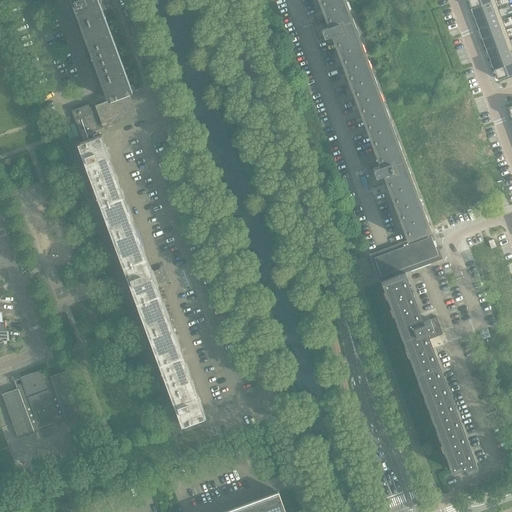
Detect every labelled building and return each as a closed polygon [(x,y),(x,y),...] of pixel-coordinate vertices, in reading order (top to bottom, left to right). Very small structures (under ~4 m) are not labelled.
[(108,101),(96,105),(95,105),(104,128),(108,126),(108,128),(113,126),(112,125),(137,116),(129,93),(132,92),(100,4),(101,4),(100,0),(66,0),(74,19),(77,17),(90,52),(85,54),(89,65),(94,63),(106,95),(108,101)] [(332,36),(379,164),(380,166),(367,171),(366,171),(373,189),(374,188),(386,183),(407,240),(407,241),(431,232),(432,232),(431,231),(345,0),(318,0),(326,19),(313,23),(312,23),(319,41),(319,40),(332,36)] [(494,0),(468,0),(471,9),(490,2),(495,0),(494,0)] [(490,2),(471,9),(475,19),(494,12),(499,10),(495,0),(490,2)] [(494,12),(475,19),(479,29),(498,22),(502,20),(499,10),(494,12)] [(498,22),(479,29),(483,39),(502,32),(506,30),(502,20),(498,22)] [(502,32),(483,39),(486,49),(505,42),(510,41),(506,30),(502,32)] [(505,42),(486,49),(490,60),(509,52),(511,51),(511,46),(510,41),(505,42)] [(511,51),(509,52),(490,60),(494,70),(511,62),(511,59),(509,53),(511,51)] [(511,62),(494,70),(498,80),(511,74),(511,62)] [(206,416),(157,286),(158,286),(158,285),(166,282),(161,267),(152,270),(152,269),(152,270),(146,255),(102,135),(100,136),(88,105),(71,111),(83,142),(77,144),(95,192),(90,194),(94,205),(99,203),(128,280),(125,281),(129,291),(132,290),(160,367),(154,369),(159,380),(164,378),(182,425),(206,416)] [(79,136),(74,123),(70,125),(75,138),(79,136)] [(74,138),(69,125),(64,127),(69,140),(74,138)] [(431,232),(407,241),(370,254),(378,278),(410,266),(412,271),(443,259),(438,247),(435,248),(433,242),(435,241),(431,232)] [(495,239),(488,241),(491,249),(498,246),(495,239)] [(406,273),(381,282),(381,283),(382,283),(451,470),(451,471),(465,465),(467,470),(466,470),(467,471),(478,467),(475,461),(430,339),(442,334),(442,335),(443,335),(437,317),(436,317),(436,318),(424,322),(405,274),(406,274),(406,273)] [(0,345),(7,343),(9,330),(4,330),(0,330),(0,345)] [(38,424),(58,417),(58,415),(64,413),(67,420),(66,420),(66,421),(83,415),(83,414),(82,414),(66,372),(67,371),(51,377),(50,375),(44,377),(42,371),(42,370),(21,378),(23,385),(17,387),(18,389),(2,395),(3,396),(3,395),(19,438),(18,438),(18,439),(35,433),(35,432),(34,432),(31,425),(38,423),(38,424)] [(285,511),(278,493),(225,511),(285,511)]
